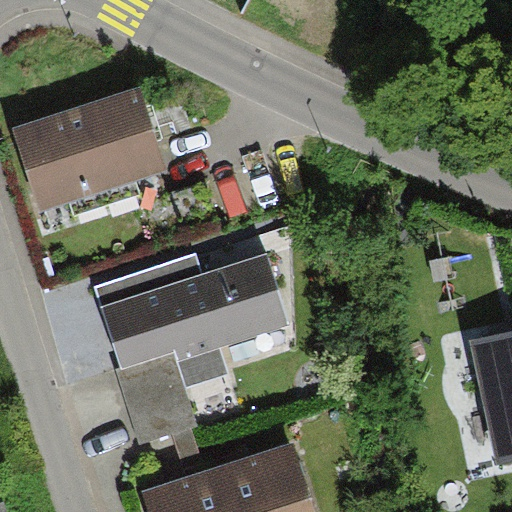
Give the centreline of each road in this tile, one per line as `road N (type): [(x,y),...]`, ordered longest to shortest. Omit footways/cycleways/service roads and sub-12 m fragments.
road 1 (residential): [(511,188),(307,103),(113,0)]
road 2 (residential): [(0,268),(79,511)]
